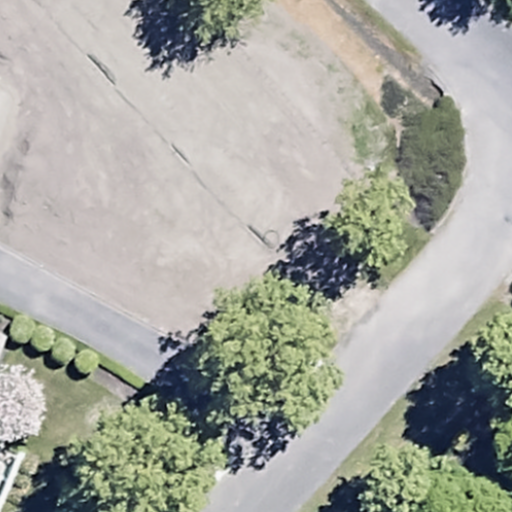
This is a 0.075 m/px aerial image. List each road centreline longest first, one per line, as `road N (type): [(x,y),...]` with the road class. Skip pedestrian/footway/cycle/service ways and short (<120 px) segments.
road 1 (residential): [(253,511),(511,223)]
road 2 (residential): [(430,0),(511,88)]
